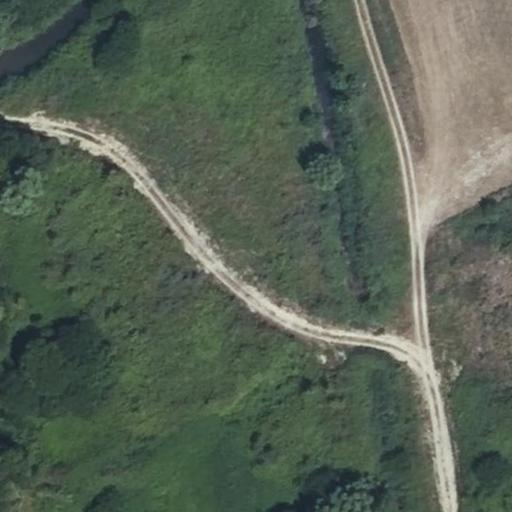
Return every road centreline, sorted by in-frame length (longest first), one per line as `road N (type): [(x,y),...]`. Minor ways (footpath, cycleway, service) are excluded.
road 1 (track): [(455,511),(428,379),(397,353),(265,324),(214,279),(109,150),(51,126),(0,118)]
road 2 (track): [(511,142),(466,166),(421,221),(417,312),(428,379)]
road 3 (track): [(421,221),(365,0)]
